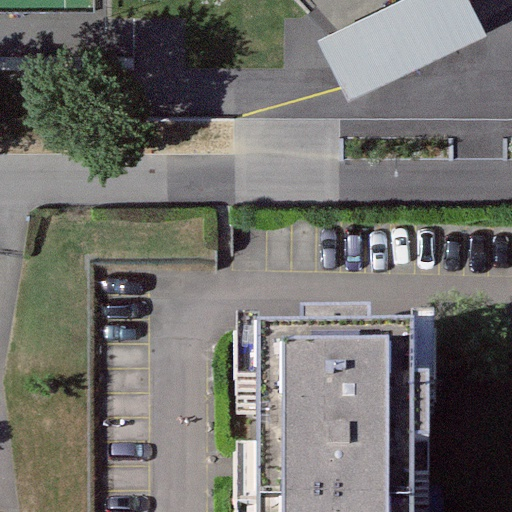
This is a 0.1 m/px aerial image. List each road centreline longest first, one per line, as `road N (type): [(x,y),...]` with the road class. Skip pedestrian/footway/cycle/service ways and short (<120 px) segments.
road 1 (residential): [(511,297),(180,301),(180,511)]
road 2 (residential): [(511,179),(0,178)]
